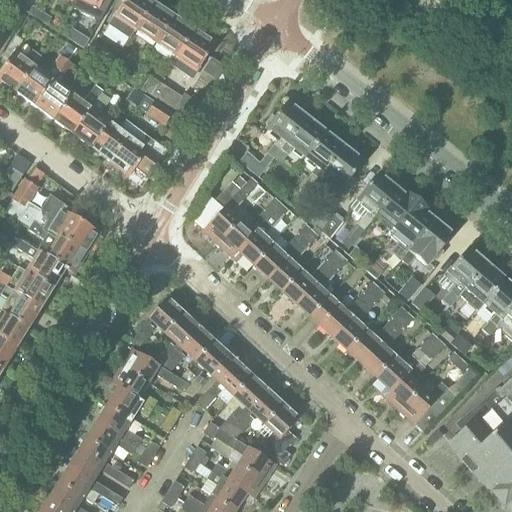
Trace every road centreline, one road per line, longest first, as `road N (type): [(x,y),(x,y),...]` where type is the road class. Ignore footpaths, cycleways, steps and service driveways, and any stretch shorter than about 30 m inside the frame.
road 1 (residential): [(511,217),(275,22)]
road 2 (residential): [(0,474),(149,237)]
road 3 (residential): [(349,420),(149,237)]
road 4 (residential): [(149,237),(275,22)]
road 5 (residential): [(149,237),(0,126)]
road 6 (residential): [(447,511),(349,420)]
